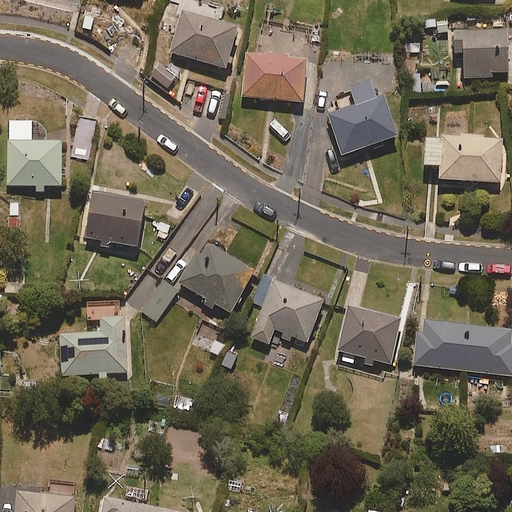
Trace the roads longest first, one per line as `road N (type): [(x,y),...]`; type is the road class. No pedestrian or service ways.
road 1 (residential): [(511,258),(396,248),(298,219),(78,65),(36,48),(0,48)]
road 2 (unknown): [(221,170),(139,303)]
